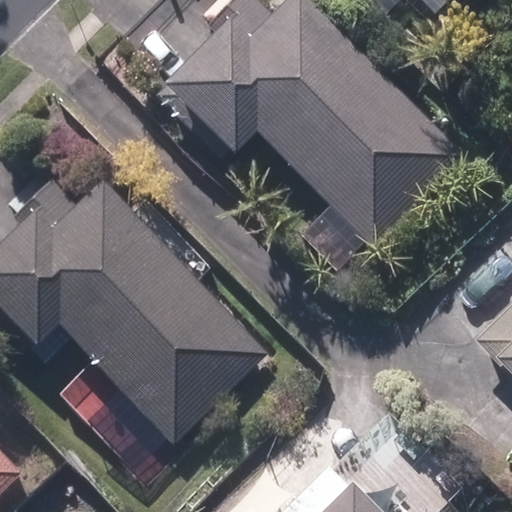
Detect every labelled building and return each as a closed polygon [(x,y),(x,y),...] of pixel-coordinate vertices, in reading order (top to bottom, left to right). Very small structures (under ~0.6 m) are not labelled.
[(355,51),(303,0),(291,0),(272,19),(253,0),(236,0),(208,29),(215,35),(163,86),(168,91),(157,101),(217,163),(228,153),(232,157),(255,134),(373,253),(465,161),(366,63),(355,51)] [(57,327),(172,449),(268,357),(101,184),(74,209),(51,184),(13,220),(18,226),(0,242),(0,331),(19,352),(30,342),(36,348),(57,327)] [(511,305),(475,342),(511,379),(511,305)] [(0,499),(23,478),(0,453),(0,499)] [(375,511),(329,465),(282,511),(375,511)]
